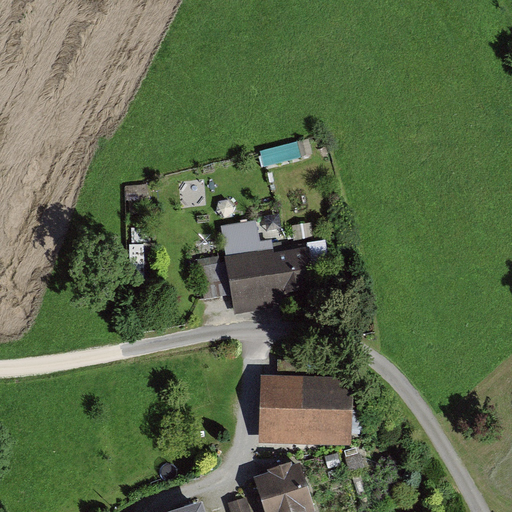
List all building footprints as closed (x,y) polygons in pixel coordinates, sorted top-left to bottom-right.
[(307,139),(261,151),(266,169),(311,157),(307,139)] [(222,228),(227,259),(274,251),(273,242),(262,244),(258,222),(222,228)] [(228,264),(199,268),(205,303),(231,298),(234,318),(285,310),(283,299),(318,293),(314,270),(331,267),(327,242),(274,251),(227,259),(228,264)] [(278,359),(278,369),(304,370),(304,360),(278,359)] [(353,380),(262,378),(260,445),(351,447),(353,380)] [(267,478),(254,482),(264,511),(316,511),(301,467),(296,468),(295,464),(265,474),(267,478)] [(251,511),(247,499),(229,505),(231,511),(251,511)]
